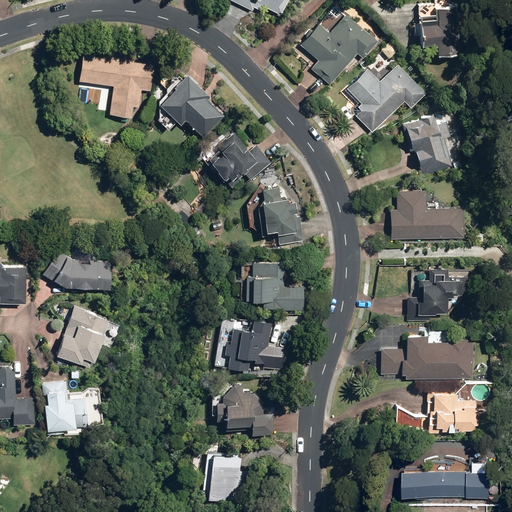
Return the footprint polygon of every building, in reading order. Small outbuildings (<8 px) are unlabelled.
[(236,0),(254,9),(256,5),(263,9),(265,4),(283,13),(289,0),(236,0)] [(442,41),(442,53),(462,52),(460,4),(440,5),(441,11),(426,12),(426,23),(417,23),(418,33),(422,33),(423,42),(442,41)] [(313,67),(332,83),(360,51),(366,56),(380,39),(349,12),(333,31),(322,21),(302,42),(321,59),(313,67)] [(383,48),(391,58),(401,49),(393,39),(383,48)] [(112,112),(134,115),(135,105),(140,105),(143,88),(152,90),(156,63),(136,60),(136,58),(105,54),(105,56),(97,54),(97,53),(86,52),(82,80),(116,84),(112,112)] [(358,114),(373,131),(407,99),(413,106),(428,91),(402,63),(383,80),(371,67),(350,87),(364,101),(360,105),(364,109),(358,114)] [(189,117),(207,135),(228,115),(211,97),(213,95),(190,72),(178,85),(179,86),(164,101),(184,122),(189,117)] [(416,149),(422,173),(454,164),(446,136),(453,134),(448,118),(440,121),(437,112),(424,116),(424,118),(405,123),(413,150),(416,149)] [(246,172),(251,178),(272,162),(259,143),(253,147),(252,146),(250,148),(237,131),(222,142),(228,149),(217,158),(224,167),(223,168),(229,175),(233,172),(237,176),(241,173),(243,174),(246,172)] [(281,232),(282,242),(304,240),(301,214),(298,214),(297,209),(301,209),(299,198),(292,199),(292,195),(283,196),(282,186),(266,187),(267,198),(262,204),(265,233),(281,232)] [(393,208),(393,238),(467,236),(466,207),(429,208),(429,189),(399,190),(399,208),(393,208)] [(70,284),(115,285),(116,258),(93,258),(93,254),(81,253),(81,257),(74,257),(60,249),(45,272),(54,278),(58,277),(70,284)] [(284,308),(306,309),(306,285),(286,285),(287,260),(256,259),(255,274),(250,274),(249,298),(267,298),(266,306),(284,307),(284,308)] [(0,299),(28,300),(29,263),(0,262),(0,299)] [(408,319),(431,321),(431,312),(439,312),(439,310),(451,310),(452,294),(457,294),(457,292),(469,292),(470,276),(450,275),(451,268),(433,267),(432,279),(422,278),(422,296),(409,296),(408,319)] [(80,361),(93,366),(96,357),(100,358),(111,329),(108,328),(113,316),(78,303),(57,356),(79,364),(80,361)] [(264,366),(286,370),(290,347),(270,344),(274,321),(257,318),(255,328),(236,325),(234,341),(229,340),(228,352),(233,353),(231,366),(250,369),(252,356),(258,357),(257,360),(265,362),(264,366)] [(409,377),(476,377),(476,341),(472,341),(472,338),(454,338),(454,342),(432,342),(432,334),(410,334),(410,348),(383,347),(383,373),(409,373),(409,377)] [(0,428),(1,428),(1,417),(15,417),(15,424),(37,423),(36,396),(18,397),(18,370),(13,365),(3,365),(0,368),(0,428)] [(44,382),(49,433),(92,428),(88,395),(71,397),(69,380),(44,382)] [(255,433),(275,433),(275,412),(265,412),(265,399),(250,387),(239,384),(236,387),(233,387),(227,393),(226,400),(221,400),(221,419),(228,419),(228,427),(255,427),(255,433)] [(420,429),(478,430),(478,422),(483,422),(483,407),(479,407),(479,399),(461,398),(461,392),(438,392),(438,401),(429,400),(429,416),(421,415),(420,429)] [(212,496),(249,500),(253,470),(243,469),(244,456),(216,453),(212,496)] [(410,495),(494,496),(495,468),(410,467),(410,495)]
